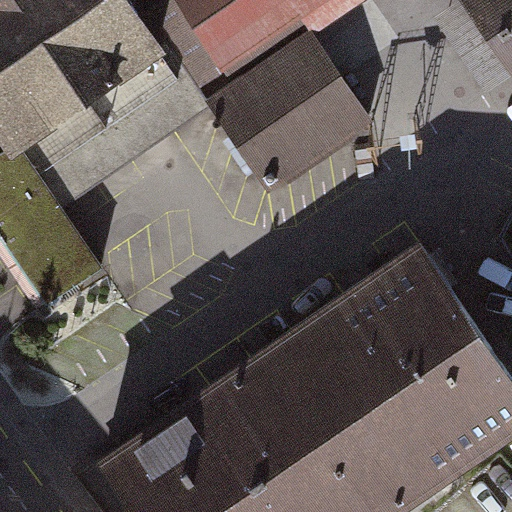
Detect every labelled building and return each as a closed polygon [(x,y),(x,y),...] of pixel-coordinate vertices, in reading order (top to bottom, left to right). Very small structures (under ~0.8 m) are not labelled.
[(158,40),(130,0),(0,0),(0,132),(8,145),(0,150),(0,236),(45,301),(99,264),(59,206),(210,102),(164,36),(158,40)] [(183,0),(226,63),(318,0),(183,0)] [(511,0),(472,0),(511,57),(511,0)] [(312,33),(211,101),(267,185),(369,117),(312,33)] [(138,511),(378,511),(511,420),(511,374),(419,240),(101,458),(138,511)]
